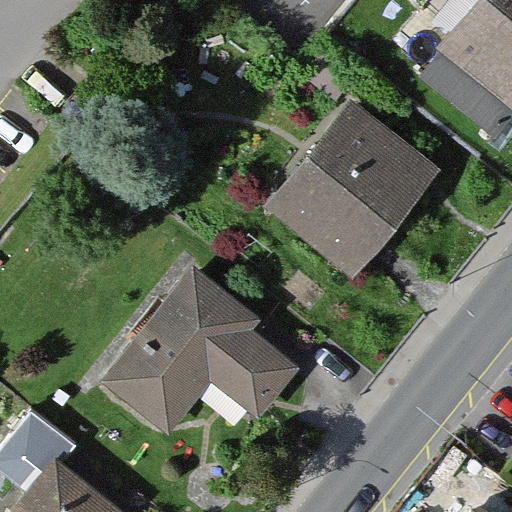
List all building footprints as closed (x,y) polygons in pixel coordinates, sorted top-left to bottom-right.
[(511,0),(466,0),(408,72),(497,143),(511,124),(511,0)] [(271,190),(351,258),(433,162),(353,94),(271,190)] [(259,313),(193,261),(106,373),(172,425),(215,371),(259,405),(299,355),(254,319),(259,313)] [(0,449),(0,471),(23,490),(5,511),(126,511),(132,504),(72,458),(83,444),(34,406),(0,449)] [(511,511),(511,506),(492,491),(475,511),(511,511)]
